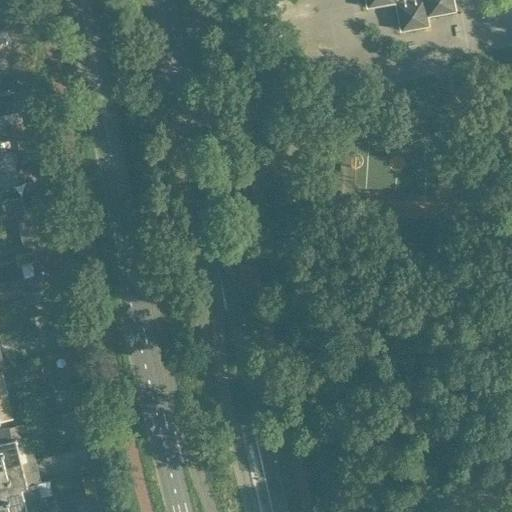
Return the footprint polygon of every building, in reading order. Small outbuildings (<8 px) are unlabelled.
[(275,0),(262,0),(243,3),(248,27),(280,22),(275,0)] [(366,0),(367,6),(395,1),(401,29),(430,24),(429,15),(457,9),(455,0),(366,0)] [(14,92),(0,95),(0,109),(1,112),(18,108),(14,92)] [(20,111),(18,111),(0,115),(0,125),(22,121),(20,111)] [(22,124),(10,126),(12,136),(24,133),(22,124)] [(0,153),(0,164),(14,161),(11,151),(0,153)] [(14,161),(0,164),(0,174),(16,170),(14,161)] [(22,197),(20,198),(3,202),(5,211),(25,207),(22,197)] [(36,227),(20,231),(21,235),(23,244),(39,240),(37,231),(36,227)] [(37,260),(35,251),(15,255),(18,265),(37,260)] [(44,288),(41,289),(24,293),(27,303),(46,298),(44,288)] [(71,296),(54,300),(58,317),(75,313),(75,312),(71,296)] [(50,312),(48,313),(30,317),(32,326),(52,322),(50,312)] [(65,356),(69,374),(79,372),(75,354),(65,356)] [(73,391),(68,392),(71,403),(76,401),(76,402),(85,400),(80,381),(71,383),(73,391)] [(0,466),(22,462),(35,459),(31,442),(18,445),(17,438),(13,439),(10,427),(0,429),(0,466)] [(76,449),(81,468),(90,466),(85,447),(76,449)] [(0,492),(28,486),(22,462),(0,466),(0,492)] [(83,476),(87,496),(97,494),(92,474),(83,476)] [(28,486),(0,492),(0,511),(18,511),(28,510),(43,506),(38,484),(28,486)] [(101,511),(97,494),(87,496),(91,511),(101,511)]
